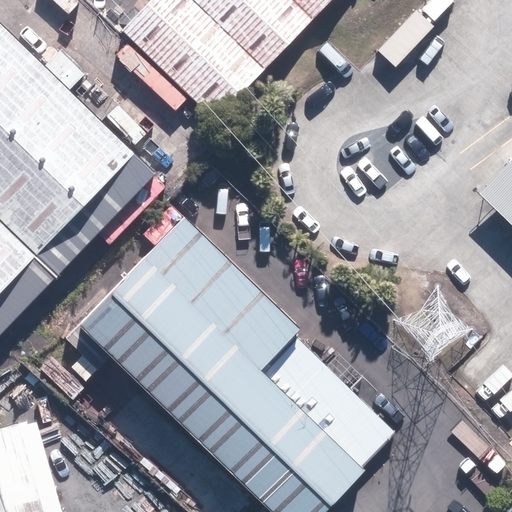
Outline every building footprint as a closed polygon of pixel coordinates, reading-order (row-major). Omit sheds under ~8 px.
[(332,0),(165,0),(117,51),(206,134),(332,0)] [(439,1),(438,0),(367,0),(326,44),(364,80),(439,1)] [(0,297),(134,161),(0,29),(0,297)] [(511,145),(471,189),(511,227),(511,145)] [(185,219),(86,319),(282,511),(325,511),(369,469),(265,367),(300,331),(185,219)] [(279,233),(268,246),(298,274),(310,261),(279,233)] [(22,511),(0,433),(0,511),(22,511)] [(135,511),(106,484),(79,511),(135,511)]
